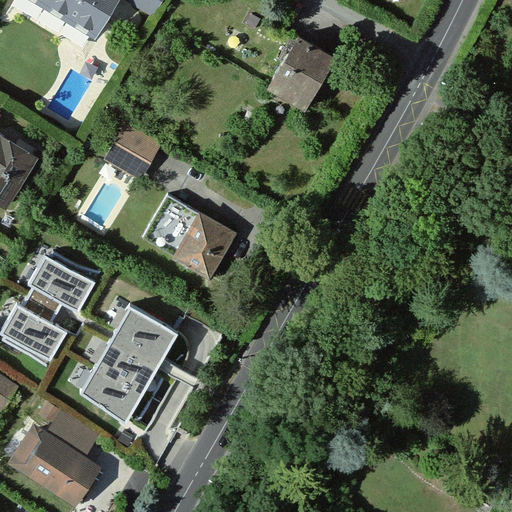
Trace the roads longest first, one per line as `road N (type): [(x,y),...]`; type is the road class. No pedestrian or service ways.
road 1 (secondary): [(434,57),(176,511)]
road 2 (residential): [(434,57),(321,0)]
